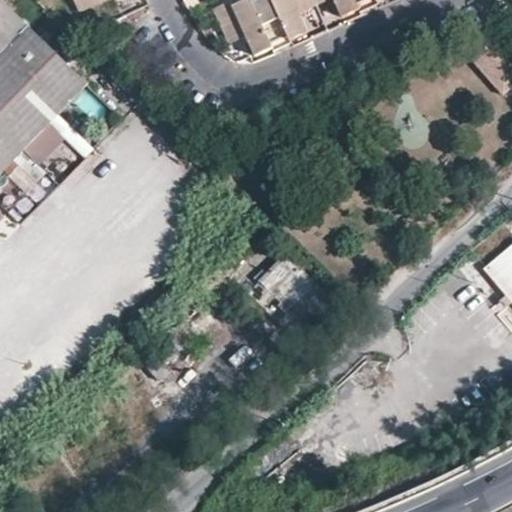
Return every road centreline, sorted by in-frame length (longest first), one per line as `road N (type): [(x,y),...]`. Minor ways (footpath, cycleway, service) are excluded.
road 1 (residential): [(162,511),(238,455),(511,194)]
road 2 (residential): [(168,0),(205,60),(238,77),(263,74),(428,0)]
